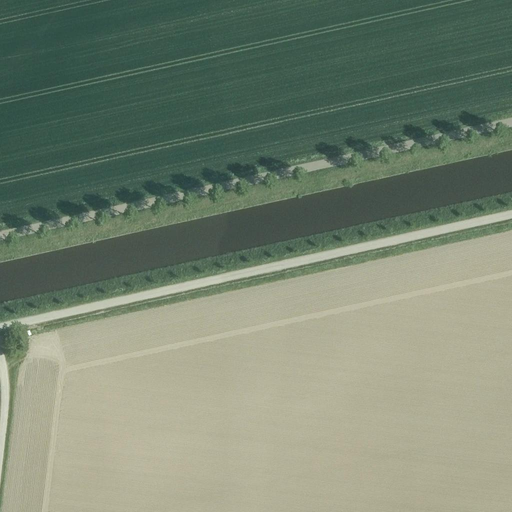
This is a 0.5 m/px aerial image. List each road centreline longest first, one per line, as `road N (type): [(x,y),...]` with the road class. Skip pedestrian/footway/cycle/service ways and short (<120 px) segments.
road 1 (track): [(511,122),(0,235)]
road 2 (unclassified): [(0,327),(511,215)]
